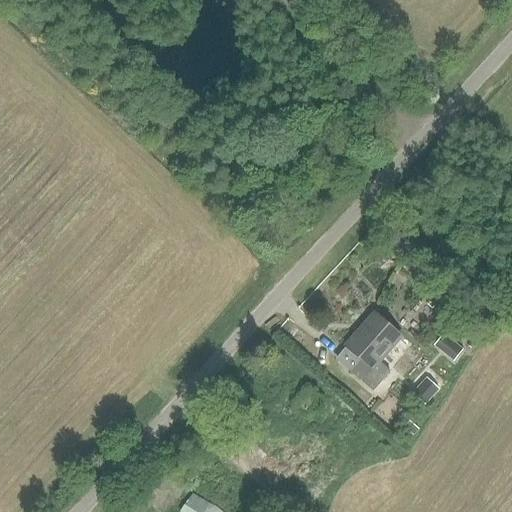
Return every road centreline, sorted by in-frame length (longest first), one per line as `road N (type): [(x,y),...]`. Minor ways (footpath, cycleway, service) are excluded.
road 1 (unclassified): [(80,511),(511,38)]
road 2 (track): [(420,138),(323,48),(286,0)]
